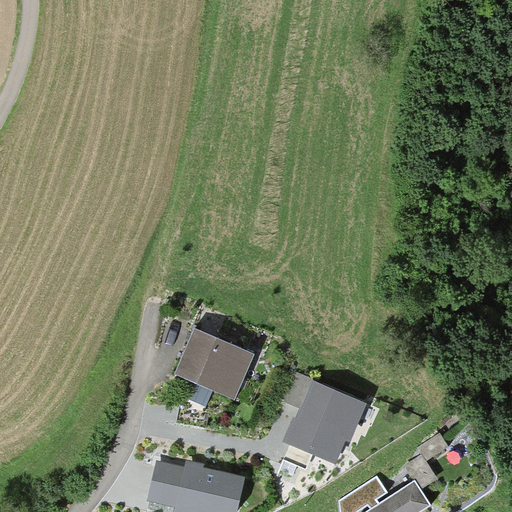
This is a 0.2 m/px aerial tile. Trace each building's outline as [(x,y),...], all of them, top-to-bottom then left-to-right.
[(195,332),(175,377),(234,403),(254,358),(216,341),(195,332)] [(297,372),(283,402),(301,410),(313,383),(315,384),(317,381),(297,372)] [(315,384),(313,383),(301,410),(299,415),(296,420),(293,419),(282,444),(335,467),(345,444),(349,446),(367,406),(315,384)] [(209,412),(180,407),(177,423),(206,429),(209,412)] [(417,448),(422,455),(426,462),(449,448),(440,434),(417,448)] [(405,466),(415,482),(420,491),(438,481),(426,462),(422,455),(405,466)] [(195,464),(187,461),(185,469),(175,509),(174,511),(238,511),(246,480),(203,469),(204,466),(195,464)] [(185,469),(156,462),(146,502),(175,509),(185,469)] [(420,491),(415,482),(379,505),(377,502),(387,495),(378,477),(340,501),(341,511),(358,511),(368,506),(372,510),(368,511),(425,511),(431,508),(420,491)]
